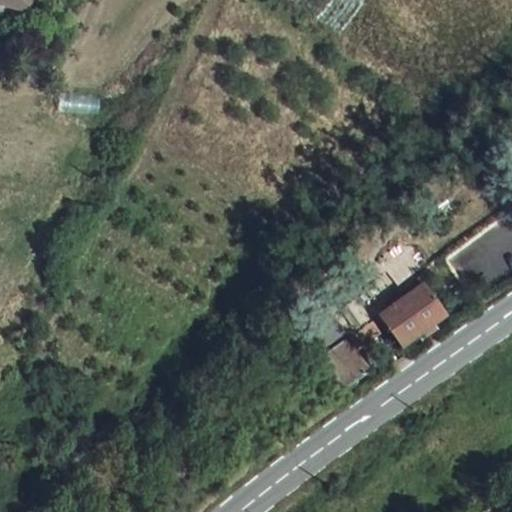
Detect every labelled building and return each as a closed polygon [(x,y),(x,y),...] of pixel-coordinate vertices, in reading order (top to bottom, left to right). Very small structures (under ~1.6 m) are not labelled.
[(0,0),(0,3),(25,10),(27,0),(0,0)] [(59,92),(58,111),(99,113),(100,94),(59,92)] [(424,284),(378,313),(387,325),(400,342),(445,312),(424,284)] [(378,313),(340,338),(351,349),(387,325),(378,313)] [(340,338),(316,355),(343,383),(369,367),(351,349),(340,338)]
